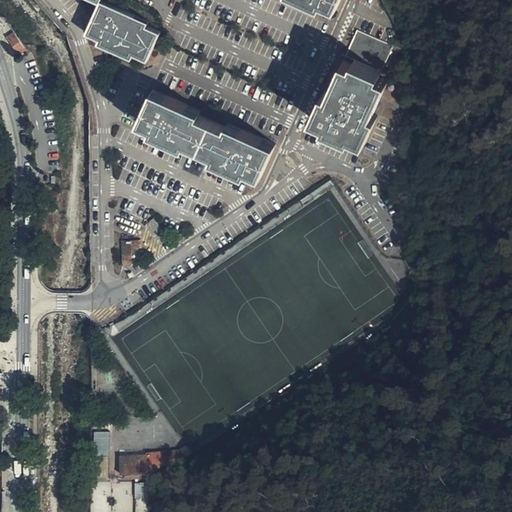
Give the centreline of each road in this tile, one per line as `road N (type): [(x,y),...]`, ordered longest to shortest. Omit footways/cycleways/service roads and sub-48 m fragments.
road 1 (residential): [(106,299),(102,113),(74,28),(51,0)]
road 2 (tertiary): [(0,61),(24,169),(23,302)]
road 3 (residential): [(106,299),(264,196),(283,169)]
road 4 (tertiary): [(23,343),(22,511)]
road 5 (residential): [(292,144),(351,0)]
